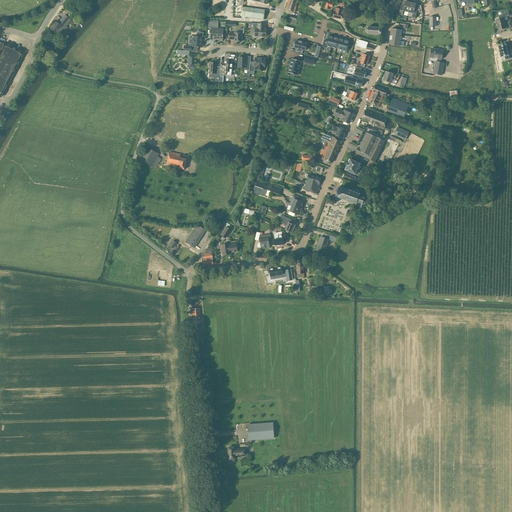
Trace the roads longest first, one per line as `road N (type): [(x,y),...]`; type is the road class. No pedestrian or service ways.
road 1 (unclassified): [(297,250),(375,74),(393,0)]
road 2 (unclassified): [(206,511),(189,276)]
road 3 (residential): [(188,272),(123,218),(142,135)]
road 4 (track): [(511,98),(491,103),(489,200),(476,203)]
road 5 (residential): [(411,300),(364,292),(297,250)]
